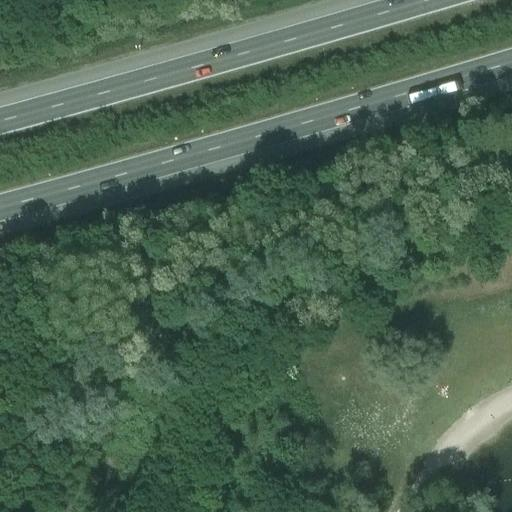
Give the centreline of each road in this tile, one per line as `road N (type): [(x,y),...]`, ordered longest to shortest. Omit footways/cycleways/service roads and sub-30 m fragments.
road 1 (motorway): [(0,214),(511,66)]
road 2 (motorway): [(443,0),(0,122)]
